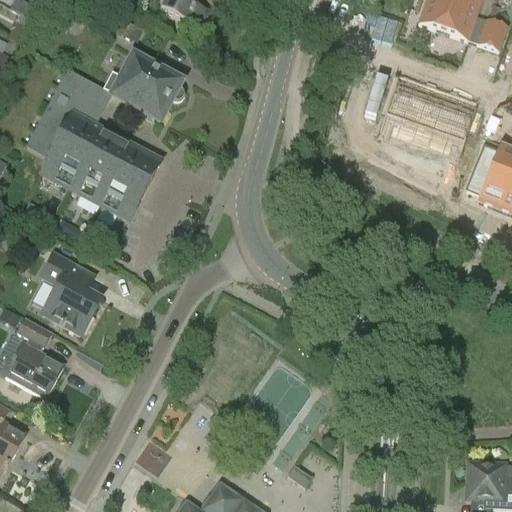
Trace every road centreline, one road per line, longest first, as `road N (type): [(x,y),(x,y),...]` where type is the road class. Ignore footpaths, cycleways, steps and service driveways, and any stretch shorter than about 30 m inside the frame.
road 1 (residential): [(72,511),(180,312),(205,284),(257,251)]
road 2 (tertiary): [(257,251),(249,188),(299,0)]
road 3 (tertiary): [(353,332),(379,384),(381,511)]
road 4 (residential): [(511,312),(481,289),(435,280),(396,295),(353,332)]
road 5 (tertiary): [(257,251),(353,332)]
